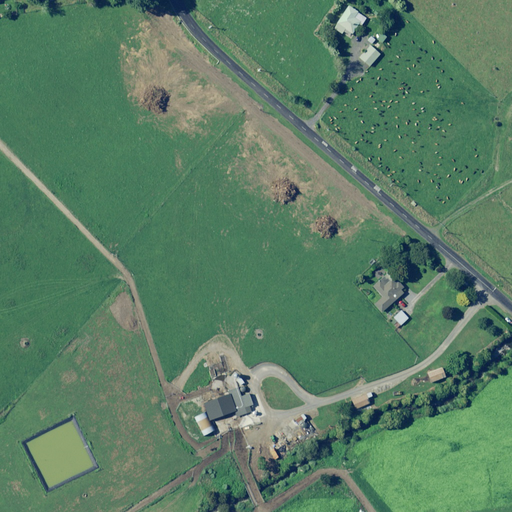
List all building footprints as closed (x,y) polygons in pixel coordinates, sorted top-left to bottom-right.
[(367,18),(348,6),(334,29),(342,34),(343,32),(351,37),(359,24),(362,25),(367,18)] [(387,37),(381,33),(377,39),(383,43),(387,37)] [(384,48),(376,41),(373,45),(382,52),(384,48)] [(380,54),(371,46),(360,58),(369,67),(380,54)] [(405,285),(404,287),(390,271),(373,287),(382,297),(374,304),(381,313),(401,296),(407,304),(415,297),(405,285)] [(408,318),(401,311),(394,318),(396,320),(392,323),(397,329),(408,318)] [(412,322),(409,319),(403,325),(405,328),(412,322)] [(446,377),(443,368),(427,373),(431,383),(446,377)] [(249,394),(241,397),(238,390),(228,393),(237,417),(246,414),(245,409),(253,406),(249,394)] [(362,407),(369,404),(367,399),(375,396),(373,392),(352,400),(353,402),(355,409),(358,414),(364,412),(362,407)] [(355,409),(353,402),(347,405),(350,411),(355,409)] [(216,430),(207,411),(193,418),(202,437),(216,430)] [(305,422),(301,416),(295,420),(299,426),(305,422)] [(275,448),(270,451),(275,460),(280,457),(275,448)]
